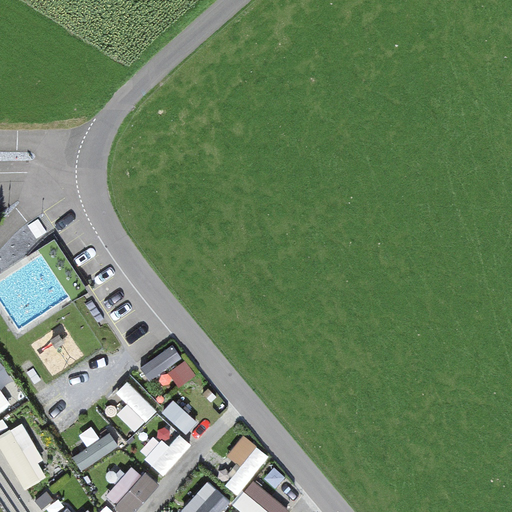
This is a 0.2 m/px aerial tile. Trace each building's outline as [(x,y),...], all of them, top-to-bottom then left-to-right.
[(70,361),(58,344),(43,356),(56,372),(70,361)] [(143,366),(152,381),(184,360),(175,346),(143,366)] [(133,379),(119,390),(131,403),(121,411),(137,430),(160,411),(133,379)] [(0,413),(14,404),(0,383),(0,413)] [(24,422),(0,434),(0,439),(27,488),(53,474),(24,422)] [(91,446),(76,455),(84,468),(116,448),(100,423),(83,433),(91,446)] [(164,474),(194,447),(176,427),(146,455),(164,474)] [(247,433),(230,454),(244,465),(229,484),(241,493),(235,502),(247,511),(292,511),(295,509),(255,477),(273,454),(247,433)] [(217,473),(228,482),(241,466),(231,457),(217,473)] [(108,497),(124,511),(138,511),(161,486),(136,465),(108,497)] [(72,511),(64,501),(50,511),(95,511),(93,509),(88,511),(72,511)]
